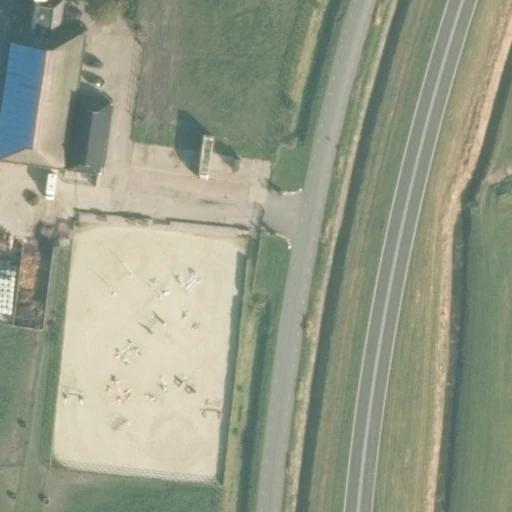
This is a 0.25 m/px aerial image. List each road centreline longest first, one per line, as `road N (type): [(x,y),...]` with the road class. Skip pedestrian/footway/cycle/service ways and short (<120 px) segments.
road 1 (trunk): [(357,511),(406,199),(462,0)]
road 2 (tertiary): [(269,511),(311,215),(363,0)]
